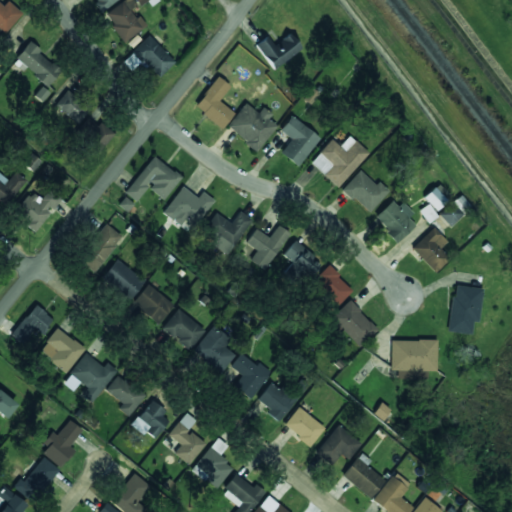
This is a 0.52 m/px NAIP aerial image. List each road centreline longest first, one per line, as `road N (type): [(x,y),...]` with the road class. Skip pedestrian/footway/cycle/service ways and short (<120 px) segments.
road 1 (residential): [(407,296),(320,214),(234,175),(158,117),(53,0)]
road 2 (residential): [(339,511),(0,238)]
road 3 (residential): [(0,315),(244,0)]
